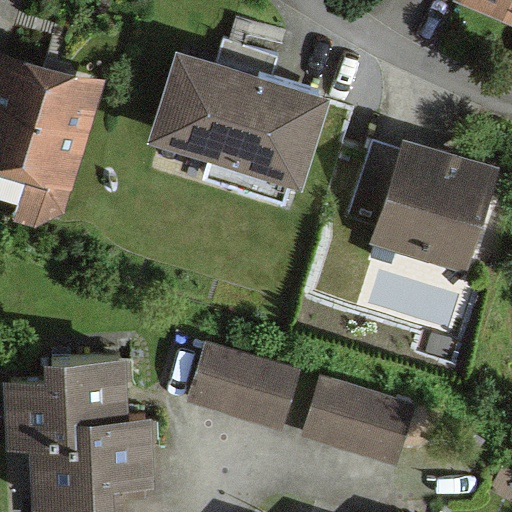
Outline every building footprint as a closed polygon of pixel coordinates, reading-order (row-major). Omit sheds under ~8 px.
[(511,0),(468,0),(511,17),(511,0)] [(329,77),(177,29),(146,128),(207,147),(200,170),(290,199),(329,77)] [(86,88),(0,61),(0,175),(22,182),(9,225),(41,235),(49,210),(86,88)] [(493,157),(406,133),(377,232),(464,257),(493,157)] [(289,368),(202,339),(186,390),(272,418),(289,368)] [(0,443),(18,443),(64,441),(63,417),(120,414),(117,352),(28,356),(29,376),(0,377),(0,443)] [(401,404),(315,375),(298,426),(384,455),(401,404)] [(50,501),(50,511),(116,511),(116,491),(100,492),(100,482),(146,480),(142,413),(120,414),(63,417),(64,441),(18,443),(21,502),(50,501)]
